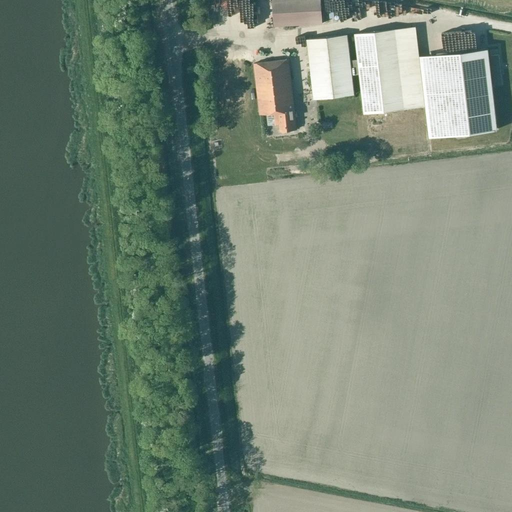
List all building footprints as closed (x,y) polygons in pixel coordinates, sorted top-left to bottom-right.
[(228,16),(228,10),(233,10),(232,0),(221,0),(222,16),(228,16)] [(272,0),(274,27),(322,24),(320,0),(272,0)] [(351,0),(351,15),(364,15),(364,0),(351,0)] [(450,42),(465,41),(464,24),(450,24),(450,42)] [(351,75),(359,74),(364,114),(404,109),(395,29),(354,34),(357,59),(350,60),(347,35),(307,39),(314,100),(354,95),(351,75)] [(445,136),(495,130),(486,49),(435,55),(445,136)] [(276,113),(279,132),(297,130),(289,60),(253,64),(259,114),(276,113)]
